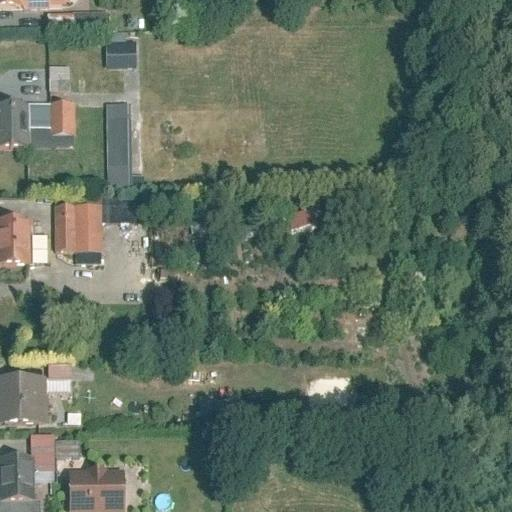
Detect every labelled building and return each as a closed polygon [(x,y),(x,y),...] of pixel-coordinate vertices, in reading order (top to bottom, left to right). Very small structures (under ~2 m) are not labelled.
[(0,0),(0,8),(62,7),(61,0),(0,0)] [(104,33),(105,68),(135,68),(134,42),(124,43),(124,33),(104,33)] [(46,67),(47,92),(68,92),(68,67),(46,67)] [(47,103),(25,104),(25,129),(25,148),(72,147),(72,138),(72,103),(47,103)] [(0,150),(25,150),(25,148),(25,129),(25,104),(0,104),(0,150)] [(127,106),(106,106),(106,191),(139,191),(139,176),(128,176),(127,106)] [(51,206),(52,255),(100,254),(100,205),(51,206)] [(276,227),(282,245),(316,233),(310,215),(276,227)] [(0,219),(0,265),(29,265),(28,219),(0,219)] [(45,365),(45,378),(45,380),(69,379),(68,365),(45,365)] [(0,378),(0,423),(46,423),(45,397),(45,380),(45,378),(0,378)] [(45,380),(45,397),(69,396),(69,379),(45,380)] [(0,502),(30,502),(29,458),(0,458),(0,502)] [(64,472),(64,511),(120,511),(120,471),(64,472)]
